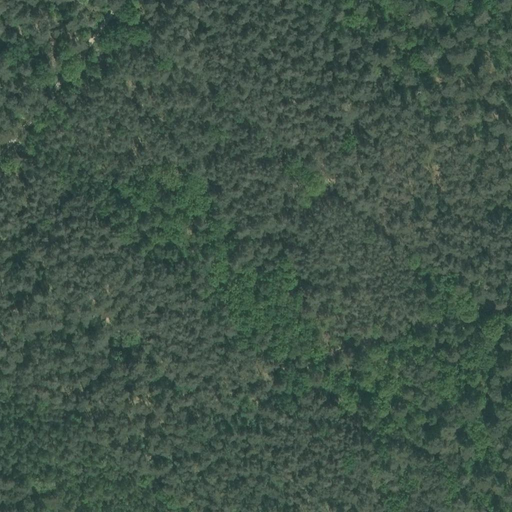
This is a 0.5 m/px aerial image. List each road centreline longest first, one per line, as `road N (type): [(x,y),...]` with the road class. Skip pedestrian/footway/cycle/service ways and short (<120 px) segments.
road 1 (track): [(58,511),(297,368)]
road 2 (track): [(0,150),(81,56)]
